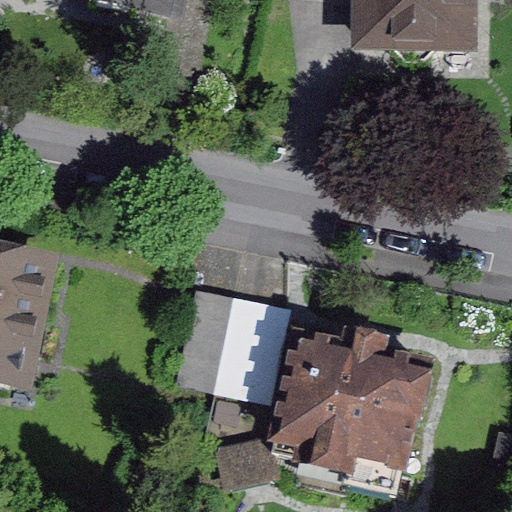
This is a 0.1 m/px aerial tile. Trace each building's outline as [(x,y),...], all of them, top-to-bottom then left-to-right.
[(362,0),(362,44),(389,44),(389,51),(402,64),(424,64),(437,51),(437,46),(465,46),(466,0),(362,0)] [(45,270),(0,260),(0,378),(22,383),(45,270)] [(220,372),(232,309),(196,302),(183,365),(220,372)] [(286,320),(232,309),(220,372),(215,394),(256,403),(260,382),(273,384),(286,320)] [(346,352),(297,341),(271,455),(348,472),(345,485),(394,496),(423,369),(379,359),(382,348),(348,340),(346,352)]
